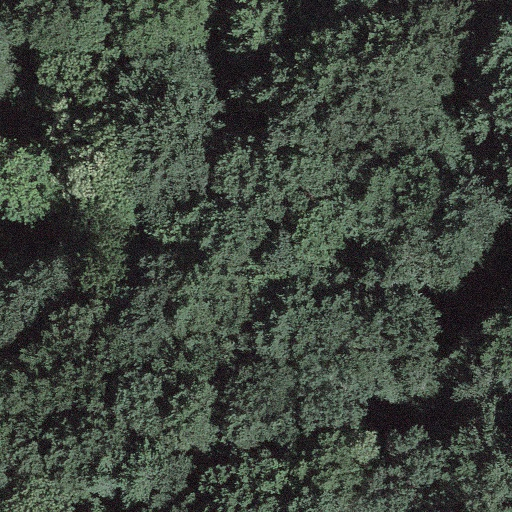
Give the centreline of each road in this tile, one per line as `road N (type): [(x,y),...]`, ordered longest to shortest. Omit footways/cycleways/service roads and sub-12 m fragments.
road 1 (track): [(430,120),(349,213),(202,207),(0,250)]
road 2 (track): [(511,54),(430,120),(493,140),(511,134)]
